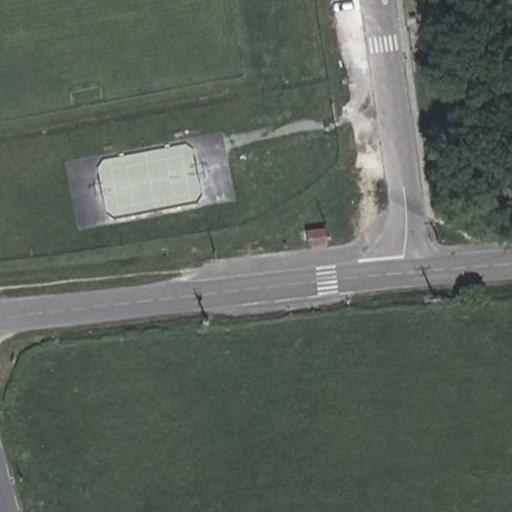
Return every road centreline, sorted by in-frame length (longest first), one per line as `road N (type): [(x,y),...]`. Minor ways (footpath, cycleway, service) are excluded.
road 1 (secondary): [(408,268),(0,317)]
road 2 (residential): [(377,0),(408,268)]
